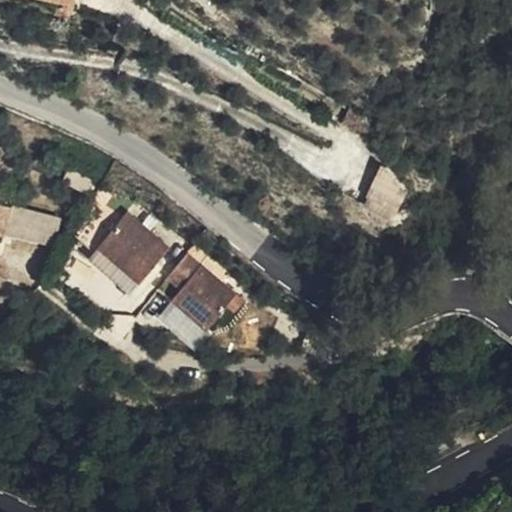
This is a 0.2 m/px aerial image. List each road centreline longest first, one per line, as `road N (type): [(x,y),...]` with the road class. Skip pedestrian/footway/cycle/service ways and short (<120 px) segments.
road 1 (tertiary): [(511,311),(458,288),(378,311),(324,299),(178,177),(0,87)]
road 2 (tertiary): [(362,511),(511,440)]
